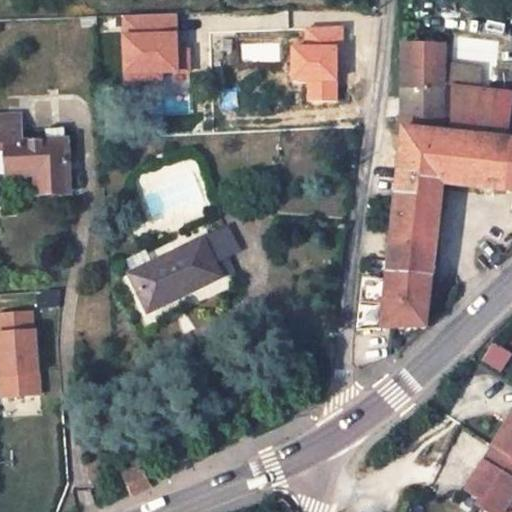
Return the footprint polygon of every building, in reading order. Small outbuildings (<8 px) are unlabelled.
[(97,18),(81,19),(81,29),(98,28),(97,18)] [(446,45),(403,44),(402,88),(445,90),(446,45)] [(445,90),(402,88),(402,130),(404,130),(399,179),(445,184),(455,185),(511,191),(511,141),(508,141),(511,110),(511,95),(481,92),(483,69),(456,64),(454,90),(445,90)] [(0,178),(9,178),(37,177),(37,196),(71,195),(70,173),(65,173),(64,164),(70,164),(68,141),(47,142),(23,144),(21,117),(0,118),(0,178)] [(46,129),(47,142),(68,141),(67,128),(46,129)] [(433,278),(445,184),(399,179),(391,259),(390,272),(433,278)] [(148,313),(171,302),(182,296),(222,277),(221,276),(232,276),(224,259),(239,252),(227,228),(211,236),(130,274),(148,313)] [(391,259),(368,257),(366,260),(365,270),(390,272),(391,259)] [(390,272),(365,270),(359,330),(427,328),(433,278),(390,272)] [(189,309),(182,296),(171,302),(178,315),(189,309)] [(32,347),(0,348),(0,360),(1,368),(0,367),(0,396),(2,430),(40,427),(36,366),(33,366),(32,347)] [(293,399),(277,408),(282,419),(300,412),(293,399)] [(479,507),(487,511),(504,511),(511,499),(511,419),(494,448),(495,448),(468,492),(483,501),(479,507)] [(120,482),(129,499),(148,489),(140,472),(120,482)]
